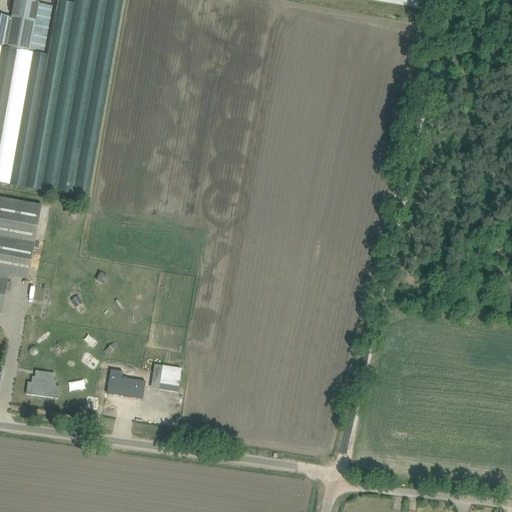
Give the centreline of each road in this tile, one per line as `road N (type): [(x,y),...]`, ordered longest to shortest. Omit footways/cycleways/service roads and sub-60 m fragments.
road 1 (unclassified): [(337,474),(446,0)]
road 2 (unclassified): [(337,474),(0,424)]
road 3 (unclassified): [(511,496),(337,474)]
